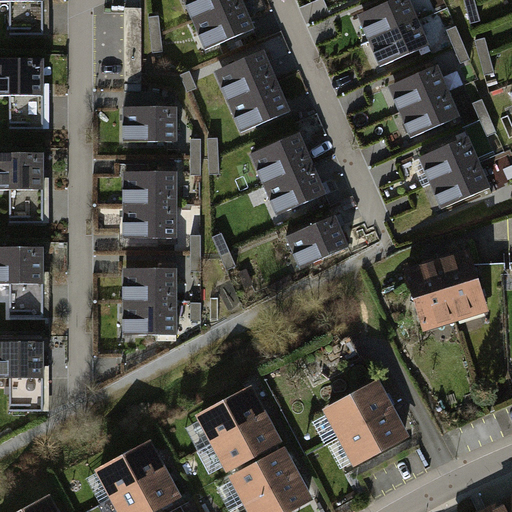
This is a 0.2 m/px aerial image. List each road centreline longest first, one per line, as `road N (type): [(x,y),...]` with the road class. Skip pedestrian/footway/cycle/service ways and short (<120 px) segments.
road 1 (track): [(388,246),(0,453)]
road 2 (residential): [(81,0),(79,409)]
road 3 (residential): [(278,0),(388,246)]
road 4 (residential): [(397,511),(511,456)]
